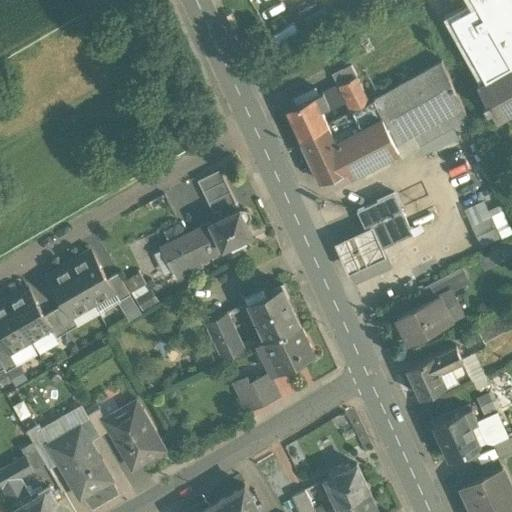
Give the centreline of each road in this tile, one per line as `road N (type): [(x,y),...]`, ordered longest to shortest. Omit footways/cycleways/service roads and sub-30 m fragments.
road 1 (residential): [(257,128),(0,278)]
road 2 (secondary): [(367,376),(257,128)]
road 3 (residential): [(367,376),(134,511)]
road 4 (secondary): [(429,511),(367,376)]
road 5 (secondary): [(257,128),(199,0)]
